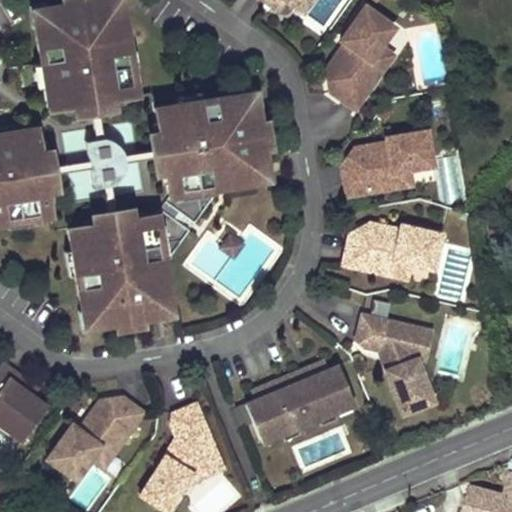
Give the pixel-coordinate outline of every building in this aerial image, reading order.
[(94,101),(134,95),(132,83),(128,83),(123,52),(127,51),(121,13),(107,15),(104,0),(85,0),(44,7),(47,24),(33,26),(39,63),(40,63),(44,86),(42,86),(46,109),(87,103),(94,101)] [(104,0),(107,15),(121,13),(119,0),(104,0)] [(273,0),(266,0),(265,3),(278,12),(282,6),(273,0)] [(310,0),(299,0),(294,7),(301,13),(310,0)] [(379,46),(393,27),(363,6),(339,40),(343,43),(336,53),(342,57),(326,79),(328,91),(354,109),(382,69),(369,60),(379,46)] [(44,7),(30,9),(33,26),(47,24),(44,7)] [(382,69),(392,55),(379,46),(369,60),(382,69)] [(128,83),(132,83),(127,51),(123,52),(128,83)] [(342,57),(336,53),(325,68),(326,79),(342,57)] [(254,105),(252,91),(235,94),(237,108),(254,105)] [(175,104),(152,107),(159,148),(160,155),(166,196),(163,201),(192,222),(212,195),(211,188),(248,182),(246,168),(264,165),(254,105),(237,108),(235,94),(198,100),(198,101),(175,105),(175,104)] [(86,160),(40,167),(41,174),(87,167),(90,187),(101,185),(106,221),(113,220),(107,184),(110,183),(113,181),(115,179),(117,177),(119,175),(120,172),(121,170),(122,167),(122,165),(122,163),(122,161),(160,155),(159,148),(121,154),(120,152),(119,149),(118,147),(116,145),(114,144),(113,142),(110,141),(108,139),(106,138),(104,138),(102,137),(100,137),(94,101),(87,103),(93,138),(82,140),(86,160)] [(36,217),(48,215),(41,174),(40,167),(34,127),(11,130),(11,132),(0,133),(0,222),(5,222),(4,218),(35,213),(36,217)] [(431,166),(425,130),(384,137),(385,141),(372,143),(374,151),(347,156),(340,165),(345,196),(394,188),(391,172),(408,170),(431,166)] [(372,143),(353,147),(347,156),(374,151),(372,143)] [(248,182),(266,179),(264,165),(246,168),(248,182)] [(394,188),(411,185),(408,170),(391,172),(394,188)] [(158,208),(154,213),(113,220),(106,221),(65,228),(69,251),(71,250),(75,274),(73,274),(79,310),(93,308),(96,325),(156,315),(153,297),(167,295),(161,258),(168,257),(187,229),(158,208)] [(36,217),(35,213),(4,218),(5,222),(36,217)] [(368,222),(359,227),(384,234),(386,226),(368,222)] [(359,227),(348,234),(341,264),(389,275),(392,260),(409,264),(432,269),(440,234),(399,224),(398,229),(386,226),(384,234),(359,227)] [(241,244),(229,235),(220,248),(232,257),(241,244)] [(405,279),(409,264),(392,260),(389,275),(405,279)] [(170,313),(167,295),(153,297),(156,315),(170,313)] [(96,325),(93,308),(79,310),(82,328),(96,325)] [(381,363),(400,413),(432,401),(424,380),(414,384),(406,363),(416,359),(423,329),(360,314),(354,339),(363,346),(376,349),(385,351),(381,363)] [(431,330),(423,329),(416,359),(424,361),(431,330)] [(385,351),(376,349),(381,363),(385,351)] [(250,389),(254,399),(326,369),(322,359),(250,389)] [(424,380),(416,359),(406,363),(414,384),(424,380)] [(27,382),(0,361),(0,421),(22,438),(45,406),(32,396),(22,389),(27,382)] [(254,399),(243,403),(258,439),(351,401),(337,365),(326,369),(254,399)] [(32,396),(37,389),(27,382),(22,389),(32,396)] [(142,412),(121,396),(109,398),(91,423),(85,418),(77,429),(70,423),(45,458),(74,480),(90,458),(99,445),(112,454),(142,412)] [(109,398),(99,399),(85,418),(91,423),(109,398)] [(351,401),(258,439),(260,443),(353,404),(351,401)] [(191,474),(219,462),(194,403),(171,413),(170,425),(175,437),(179,445),(167,449),(138,494),(165,511),(166,511),(178,494),(169,488),(182,468),(191,474)] [(85,418),(78,413),(70,423),(77,429),(85,418)] [(0,421),(0,426),(20,441),(22,438),(0,421)] [(179,445),(175,437),(167,449),(179,445)] [(112,454),(99,445),(90,458),(102,467),(112,454)] [(222,470),(219,462),(191,474),(194,482),(222,470)] [(178,494),(191,474),(182,468),(169,488),(178,494)] [(511,511),(511,471),(505,495),(470,486),(461,511),(511,511)]
